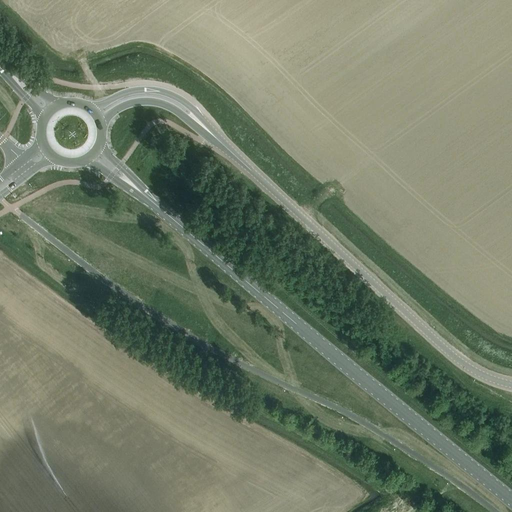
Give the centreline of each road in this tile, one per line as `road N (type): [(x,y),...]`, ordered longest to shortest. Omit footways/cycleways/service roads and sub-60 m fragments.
road 1 (tertiary): [(511,501),(92,150)]
road 2 (tertiary): [(234,157),(455,358),(511,384)]
road 3 (tertiary): [(234,157),(164,97),(134,96),(92,114)]
